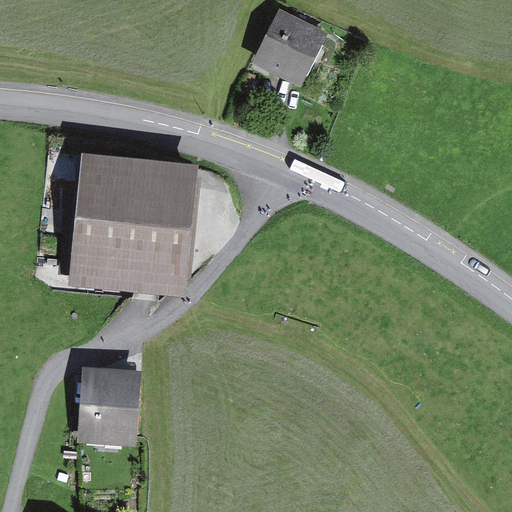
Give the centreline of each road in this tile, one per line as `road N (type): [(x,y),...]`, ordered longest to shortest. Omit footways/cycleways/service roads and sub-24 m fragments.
road 1 (residential): [(8,511),(46,381),(70,359),(142,330),(191,295),(258,218),(280,172)]
road 2 (unclassified): [(280,172),(178,134),(0,106)]
road 3 (unclassified): [(511,312),(424,249),(280,172)]
